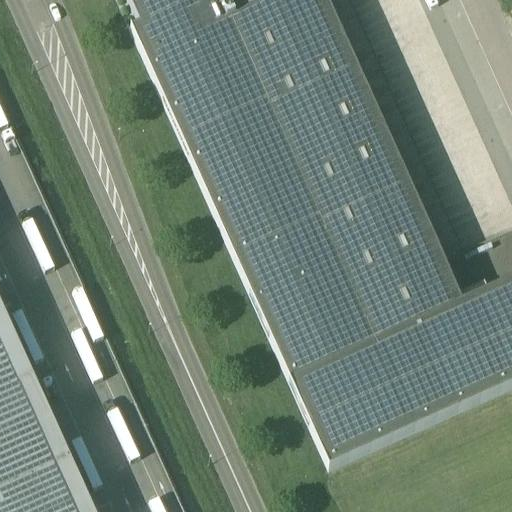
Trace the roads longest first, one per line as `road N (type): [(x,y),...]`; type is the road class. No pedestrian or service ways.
road 1 (secondary): [(93,147),(249,511)]
road 2 (secondary): [(9,0),(93,147)]
road 3 (secondary): [(93,147),(47,0)]
